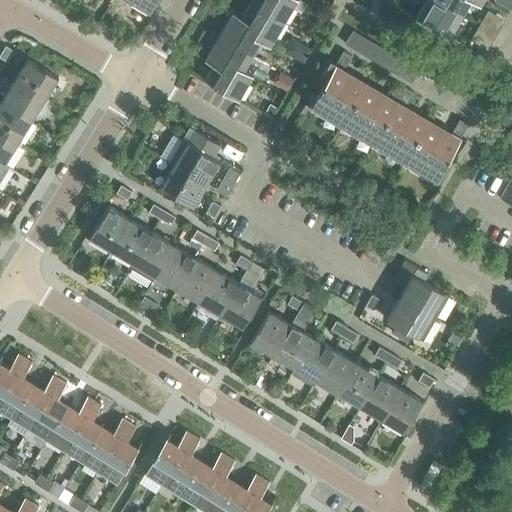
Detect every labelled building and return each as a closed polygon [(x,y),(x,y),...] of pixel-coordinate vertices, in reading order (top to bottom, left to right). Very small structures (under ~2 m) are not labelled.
[(132,0),(149,9),(154,0),(132,0)] [(250,0),(250,2),(283,21),(294,0),(250,0)] [(439,0),(425,0),(415,18),(436,30),(447,36),(452,29),(461,13),(439,0)] [(439,0),(461,13),(468,0),(439,0)] [(250,2),(241,16),(241,17),(253,24),(248,31),(260,38),(260,39),(269,44),(283,21),(250,2)] [(219,35),(251,54),(260,39),(260,38),(248,31),(253,24),(241,17),(241,16),(233,11),(219,35)] [(485,18),(481,25),(494,32),(495,33),(499,26),(498,25),(485,18)] [(481,25),(477,31),(490,38),(491,39),(495,33),(494,32),(481,25)] [(360,34),(352,30),(345,42),(353,47),(360,34)] [(360,34),(353,47),(362,52),(369,40),(360,34)] [(242,69),(242,68),(251,54),(219,35),(205,58),(214,63),(226,70),(230,62),(242,69)] [(306,42),(313,46),(316,41),(309,37),(306,42)] [(307,57),(311,50),(292,38),(285,49),(305,61),(307,57)] [(369,40),(362,52),(370,57),(377,44),(369,40)] [(377,44),(370,57),(378,62),(386,49),(377,44)] [(13,50),(12,49),(6,45),(0,53),(0,56),(6,61),(13,50)] [(378,62),(385,66),(392,53),(386,49),(378,62)] [(450,156),(455,158),(466,139),(461,136),(468,123),(460,118),(452,131),(406,103),(413,91),(398,82),(391,94),(344,67),(352,55),(343,50),(336,62),(330,59),(318,78),(324,81),(311,104),(437,178),(450,156)] [(392,53),(385,66),(395,72),(402,59),(392,53)] [(12,79),(44,99),(58,77),(26,57),(12,79)] [(402,59),(395,72),(403,77),(410,64),(402,59)] [(251,73),(242,68),(242,69),(230,62),(226,70),(214,63),(205,79),(237,98),(251,73)] [(411,82),(419,69),(410,64),(403,77),(411,82)] [(287,90),(293,79),(280,72),(274,82),(287,90)] [(0,98),(0,101),(31,121),(44,99),(12,79),(0,98)] [(0,131),(18,142),(31,121),(0,101),(0,131)] [(270,118),(276,107),(268,103),(262,113),(270,118)] [(169,161),(173,163),(206,183),(219,160),(212,156),(220,144),(189,126),(169,161)] [(0,160),(4,164),(18,142),(0,131),(0,160)] [(0,180),(9,166),(4,164),(0,160),(0,180)] [(193,205),(206,183),(173,163),(160,185),(193,205)] [(225,179),(233,184),(240,172),(232,168),(225,179)] [(128,199),(133,191),(121,184),(116,192),(128,199)] [(511,191),(505,187),(499,198),(511,205),(511,191)] [(16,200),(23,204),(26,200),(18,195),(16,200)] [(206,211),(214,216),(221,205),(213,200),(206,211)] [(160,218),(164,209),(153,203),(148,211),(160,218)] [(111,250),(131,217),(108,204),(89,237),(111,250)] [(164,209),(160,218),(171,225),(176,216),(164,209)] [(131,217),(111,250),(133,263),(152,230),(131,217)] [(191,236),(203,243),(208,235),(196,228),(191,236)] [(152,230),(133,263),(131,267),(151,279),(154,275),(173,242),(152,230)] [(215,250),(220,242),(208,235),(203,243),(215,250)] [(154,275),(176,288),(196,256),(173,242),(154,275)] [(234,261),(246,268),(251,260),(239,253),(234,261)] [(196,256),(176,288),(198,301),(217,268),(196,256)] [(405,285),(399,295),(437,317),(450,294),(423,279),(427,272),(404,259),(393,278),(405,285)] [(246,268),(239,281),(250,288),(262,267),(251,260),(246,268)] [(198,301),(196,306),(217,318),(220,314),(239,281),(217,268),(198,301)] [(239,281),(220,314),(242,327),(261,294),(250,288),(239,281)] [(372,294),(365,305),(374,310),(380,299),(372,294)] [(145,314),(153,301),(144,295),(136,309),(145,314)] [(298,309),(303,301),(293,295),(288,303),(298,309)] [(399,295),(386,318),(395,323),(391,330),(407,340),(411,332),(418,337),(423,340),(437,317),(399,295)] [(303,301),(298,309),(310,316),(315,308),(303,301)] [(272,355),(291,322),(269,309),(248,347),(260,354),(263,349),(272,355)] [(291,322),(272,355),(292,367),(290,371),(292,372),(313,335),(303,329),(310,316),(298,309),(291,322)] [(342,335),(347,327),(336,320),(331,328),(342,335)] [(347,327),(342,335),(354,341),(358,333),(347,327)] [(458,344),(464,333),(454,327),(448,338),(458,344)] [(292,372),(291,373),(313,385),(316,381),(335,348),(313,335),(292,372)] [(386,360),(391,352),(380,346),(375,354),(386,360)] [(335,348),(316,381),(337,393),(357,360),(335,348)] [(0,395),(0,407),(11,415),(12,415),(32,382),(21,376),(31,360),(17,351),(11,361),(19,365),(0,395)] [(391,352),(386,360),(397,367),(402,359),(391,352)] [(359,406),(378,373),(357,360),(337,393),(359,406)] [(0,362),(0,395),(19,365),(11,361),(8,367),(0,362)] [(430,386),(435,378),(424,371),(419,379),(430,386)] [(29,426),(46,436),(66,403),(56,397),(66,381),(52,373),(46,382),(53,386),(29,426)] [(381,419),(401,386),(378,373),(359,406),(381,419)] [(12,415),(29,426),(53,386),(46,382),(42,389),(32,382),(12,415)] [(407,434),(408,433),(412,426),(408,424),(423,399),(401,386),(381,419),(407,433),(407,434)] [(64,447),(81,457),(101,425),(90,418),(100,402),(87,394),(81,403),(88,407),(64,447)] [(46,436),(64,447),(88,407),(81,403),(77,410),(66,403),(46,436)] [(117,479),(136,447),(126,440),(136,424),(122,415),(116,425),(122,428),(99,468),(117,479)] [(101,425),(81,457),(86,461),(82,468),(93,475),(97,467),(99,468),(122,428),(116,425),(112,431),(101,425)] [(162,481),(179,492),(199,459),(189,452),(199,436),(185,428),(180,437),(186,441),(162,481)] [(145,470),(162,481),(186,441),(180,437),(176,444),(165,437),(145,470)] [(197,503),(211,511),(214,511),(234,481),(224,474),(234,458),(220,450),(215,459),(222,463),(197,503)] [(0,461),(5,465),(11,455),(5,451),(0,458),(0,461)] [(11,455),(5,465),(13,469),(18,460),(11,455)] [(433,458),(421,478),(423,480),(428,482),(429,483),(441,463),(433,458)] [(179,492),(197,503),(222,463),(215,459),(210,466),(199,459),(179,492)] [(264,511),(270,503),(259,496),(269,480),(255,471),(249,480),(256,485),(239,511),(264,511)] [(39,473),(34,482),(40,486),(46,477),(39,473)] [(46,477),(40,486),(47,491),(53,481),(46,477)] [(214,511),(239,511),(256,485),(249,480),(245,487),(234,481),(214,511)] [(75,508),(80,498),(74,494),(68,504),(75,508)] [(33,511),(38,505),(24,496),(18,505),(25,509),(23,511),(33,511)] [(80,498),(75,508),(81,511),(88,503),(80,498)]
